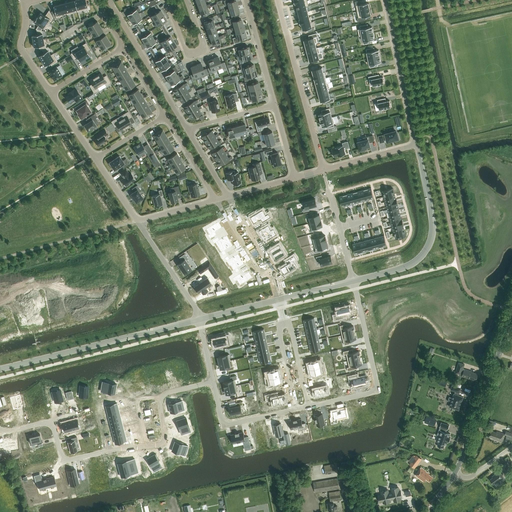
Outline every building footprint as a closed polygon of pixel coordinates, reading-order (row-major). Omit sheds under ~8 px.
[(74,0),(69,2),(72,13),(72,11),(76,9),(77,12),(74,0)] [(79,0),(74,0),(77,12),(82,10),(79,0)] [(85,0),(79,0),(82,10),(88,9),(85,0)] [(228,9),(237,6),(236,0),(230,2),(229,0),(224,0),(223,0),(225,6),(227,5),(228,9)] [(307,0),(296,4),(297,9),(306,6),(309,6),(307,0)] [(361,1),(355,2),(357,11),(370,9),(369,8),(370,7),(369,3),(368,4),(368,3),(361,4),(361,1)] [(69,2),(64,3),(67,14),(72,13),(69,2)] [(197,5),(199,10),(207,7),(210,6),(209,4),(206,5),(205,2),(197,5)] [(64,3),(58,4),(62,16),(61,14),(66,12),(67,15),(67,14),(64,3)] [(62,16),(58,4),(53,6),(56,17),(62,16)] [(228,9),(226,9),(226,12),(229,11),(230,15),(231,18),(239,15),(238,12),(239,12),(237,6),(228,9)] [(199,10),(201,16),(209,13),(207,7),(199,10)] [(138,8),(127,15),(130,19),(139,14),(137,12),(140,10),(138,8)] [(370,9),(357,11),(358,17),(357,18),(358,22),(365,20),(364,17),(371,15),(371,14),(372,14),(371,10),(370,10),(370,9)] [(37,16),(36,17),(48,24),(53,18),(49,10),(45,15),(40,12),(37,17),(37,16)] [(160,10),(150,17),(153,22),(163,15),(160,10)] [(139,14),(130,19),(133,24),(142,19),(139,14)] [(163,15),(153,22),(154,21),(156,23),(154,25),(155,27),(166,20),(163,15)] [(207,18),(208,21),(204,23),(206,29),(214,25),(214,26),(215,25),(213,20),(214,19),(213,16),(207,18)] [(300,19),(299,19),(300,25),(301,25),(301,24),(310,22),(312,22),(310,16),(309,16),(309,17),(300,19)] [(36,17),(33,21),(38,25),(35,29),(36,29),(41,30),(42,28),(44,29),(48,24),(36,17)] [(243,25),(241,19),(235,21),(234,18),(228,19),(230,25),(233,24),(234,27),(243,25)] [(91,32),(100,26),(97,21),(88,27),(91,32)] [(310,22),(301,24),(301,25),(303,30),(307,29),(308,32),(314,30),(313,27),(312,27),(310,22)] [(206,29),(208,34),(216,31),(214,26),(214,25),(206,29)] [(244,31),(243,25),(234,27),(231,28),(231,31),(235,30),(236,33),(244,31)] [(358,30),(359,36),(373,33),(373,29),(372,29),(371,27),(367,28),(366,25),(359,26),(360,29),(358,30)] [(103,31),(100,26),(91,32),(94,36),(103,31)] [(36,29),(37,34),(31,35),(32,41),(44,39),(43,39),(41,30),(36,29)] [(208,34),(210,40),(218,37),(216,31),(208,34)] [(246,37),(244,31),(236,33),(234,33),(235,37),(232,38),(234,43),(240,42),(239,39),(246,37)] [(153,37),(150,32),(141,38),(144,43),(153,37)] [(373,33),(359,36),(361,35),(363,44),(370,43),(369,40),(374,39),(374,36),(373,33)] [(99,45),(108,40),(105,35),(96,41),(99,45)] [(218,37),(210,40),(212,46),(222,42),(220,39),(223,37),(222,35),(218,37)] [(159,43),(162,47),(173,41),(170,36),(159,43)] [(154,40),(153,37),(144,43),(147,48),(158,41),(157,38),(154,40)] [(317,42),(316,37),(304,40),(305,46),(315,43),(317,42)] [(40,50),(41,49),(46,48),(44,39),(32,41),(33,42),(32,42),(32,46),(33,46),(33,47),(39,46),(40,50)] [(99,45),(102,50),(111,45),(108,40),(99,45)] [(173,41),(162,47),(162,48),(163,47),(166,52),(176,46),(173,41)] [(85,59),(90,56),(87,51),(89,49),(86,43),(78,48),(79,49),(85,59)] [(240,55),(250,52),(248,47),(242,48),(241,46),(235,47),(236,50),(238,56),(240,55)] [(46,47),(46,48),(41,49),(43,53),(38,56),(41,61),(53,54),(52,54),(50,55),(46,47)] [(80,62),(85,59),(79,49),(78,49),(78,48),(77,47),(71,51),(72,52),(71,53),(74,59),(77,57),(80,62)] [(316,48),(306,51),(308,56),(318,53),(318,54),(320,53),(319,47),(316,48)] [(366,50),(368,59),(380,56),(379,53),(378,50),(373,51),(373,48),(366,50)] [(238,56),(236,56),(237,61),(239,61),(240,64),(246,62),(245,59),(251,58),(250,52),(240,55),(238,56)] [(318,53),(308,56),(309,61),(319,59),(318,54),(318,53)] [(51,65),(57,61),(53,54),(41,61),(44,66),(49,63),(51,65)] [(158,66),(168,60),(165,55),(155,61),(158,66)] [(380,56),(368,59),(370,68),(377,67),(376,63),(381,62),(380,60),(381,60),(380,56)] [(223,69),(226,68),(223,62),(221,63),(218,57),(213,59),(217,70),(222,68),(223,69)] [(212,72),(217,70),(213,59),(208,61),(210,67),(207,68),(209,74),(213,73),(212,72)] [(168,60),(158,66),(161,71),(172,64),(171,61),(168,63),(167,61),(168,60)] [(115,71),(124,65),(121,61),(112,66),(115,71)] [(200,77),(208,74),(206,69),(203,70),(201,63),(196,65),(200,77)] [(240,65),(242,73),(255,70),(253,64),(247,66),(246,63),(240,65)] [(117,76),(126,70),(124,65),(115,71),(117,76)] [(192,81),(200,77),(196,65),(190,67),(193,74),(190,75),(192,81)] [(54,81),(62,76),(56,66),(48,71),(50,75),(51,78),(52,77),(54,81)] [(168,80),(178,74),(177,75),(175,73),(178,71),(175,66),(169,70),(171,72),(165,76),(168,80)] [(322,67),(312,70),(313,75),(323,73),(322,67)] [(126,70),(117,76),(120,80),(129,75),(126,70)] [(255,70),(242,73),(244,82),(250,80),(250,77),(256,75),(255,70)] [(313,75),(315,81),(326,78),(324,72),(323,73),(313,75)] [(95,76),(100,85),(104,83),(105,86),(111,83),(107,77),(104,79),(101,73),(95,76)] [(179,77),(178,74),(168,80),(171,85),(183,78),(182,75),(179,77)] [(129,75),(120,80),(123,85),(132,79),(129,75)] [(233,79),(229,80),(229,83),(238,81),(237,75),(232,76),(233,79)] [(377,75),(368,77),(370,86),(384,83),(384,79),(383,80),(383,77),(378,78),(377,75)] [(97,87),(100,85),(95,76),(90,80),(93,85),(90,87),(94,93),(99,90),(97,87)] [(326,78),(315,81),(316,86),(327,83),(326,78)] [(132,79),(123,85),(126,90),(135,84),(132,79)] [(245,83),(247,91),(260,87),(258,82),(252,84),(251,81),(245,83)] [(186,82),(174,90),(177,96),(187,90),(184,86),(188,84),(186,82)] [(316,86),(317,91),(327,88),(327,89),(330,88),(328,82),(327,83),(316,86)] [(247,91),(249,96),(251,96),(261,93),(260,87),(247,91)] [(181,102),(191,96),(188,92),(191,90),(190,88),(187,90),(177,96),(181,102)] [(80,95),(76,89),(74,91),(73,90),(68,93),(69,94),(66,96),(70,103),(75,99),(77,102),(82,99),(80,96),(80,95)] [(141,94),(138,89),(129,95),(132,99),(141,94)] [(207,90),(199,94),(202,100),(210,96),(207,90)] [(86,97),(89,100),(95,96),(93,92),(86,97)] [(227,108),(236,106),(235,101),(235,100),(235,99),(238,99),(236,93),(233,94),(232,94),(224,96),(227,108)] [(251,96),(252,101),(263,98),(261,93),(251,96)] [(144,98),(141,94),(132,99),(134,104),(144,98)] [(329,94),(319,96),(320,102),(327,100),(328,103),(334,101),(333,98),(330,99),(329,94)] [(146,103),(144,98),(134,104),(137,109),(146,103)] [(377,100),(379,109),(391,107),(390,106),(391,106),(390,103),(389,100),(384,101),(384,98),(377,100)] [(197,100),(184,107),(188,113),(197,108),(197,107),(195,103),(198,102),(197,100)] [(217,100),(209,102),(212,112),(219,110),(217,100)] [(78,114),(80,118),(81,117),(81,118),(87,114),(88,114),(89,113),(91,112),(87,106),(88,105),(86,101),(77,107),(78,109),(76,110),(77,111),(76,111),(78,114)] [(146,103),(137,109),(140,113),(149,108),(146,103)] [(197,108),(188,113),(191,119),(201,114),(198,109),(201,107),(200,106),(197,107),(197,108)] [(152,112),(149,108),(140,113),(143,118),(152,112)] [(332,117),(329,108),(322,110),(323,113),(319,114),(319,117),(320,120),(332,117)] [(123,114),(124,117),(121,119),(126,128),(132,124),(128,119),(131,117),(128,111),(123,114)] [(95,114),(88,118),(90,121),(83,126),(85,129),(86,129),(88,131),(99,123),(95,118),(97,117),(95,114)] [(333,117),(320,121),(321,124),(322,126),(327,125),(327,128),(334,126),(333,123),(334,123),(333,117)] [(126,128),(121,119),(117,121),(116,118),(111,121),(114,127),(117,125),(121,131),(126,128)] [(268,118),(257,120),(259,125),(256,126),(257,131),(263,130),(262,127),(270,125),(268,118)] [(245,124),(238,126),(241,134),(242,138),(248,137),(247,133),(245,124)] [(235,136),(241,134),(238,126),(233,127),(235,136)] [(233,127),(226,129),(229,138),(235,136),(233,127)] [(108,134),(104,128),(95,135),(97,138),(94,140),(98,146),(107,140),(105,136),(108,134)] [(153,135),(156,140),(165,134),(162,129),(153,135)] [(215,137),(218,135),(217,133),(214,135),(211,131),(202,137),(205,143),(215,137)] [(263,131),(257,132),(258,135),(263,134),(265,140),(273,137),(272,131),(264,133),(263,131)] [(387,142),(394,140),(394,141),(399,139),(398,134),(397,134),(396,131),(385,134),(386,136),(383,137),(382,136),(378,137),(380,143),(384,142),(384,140),(387,140),(387,142)] [(168,139),(165,134),(156,140),(159,144),(168,139)] [(370,139),(357,142),(360,150),(366,148),(366,147),(370,146),(369,143),(374,141),(372,135),(369,136),(370,139)] [(215,137),(205,143),(209,149),(222,141),(221,139),(218,141),(215,137)] [(265,140),(266,146),(275,143),(273,137),(265,140)] [(168,139),(159,144),(162,149),(171,143),(168,139)] [(336,148),(331,149),(333,157),(338,156),(340,156),(345,154),(344,150),(350,148),(348,141),(342,143),(343,146),(335,148),(336,148)] [(146,152),(147,152),(141,142),(133,147),(139,157),(139,156),(146,152)] [(171,143),(162,149),(164,154),(174,148),(171,143)] [(157,160),(150,148),(147,150),(150,155),(149,156),(153,163),(157,160)] [(216,160),(225,154),(228,152),(227,150),(224,152),(222,148),(212,154),(216,160)] [(271,155),(274,165),(274,166),(275,166),(275,167),(280,165),(280,164),(281,164),(280,164),(277,153),(278,153),(277,152),(273,154),(272,150),(265,152),(266,155),(271,154),(271,155)] [(179,158),(177,153),(167,158),(170,163),(179,158)] [(225,154),(216,160),(219,166),(232,158),(231,156),(228,158),(225,154)] [(122,161),(119,156),(109,162),(111,165),(110,166),(113,169),(114,170),(121,165),(123,168),(129,164),(126,158),(122,161)] [(182,162),(179,158),(170,163),(173,168),(182,162)] [(173,174),(176,172),(176,173),(185,167),(182,162),(173,168),(170,170),(173,174)] [(251,180),(260,178),(259,174),(262,173),(259,162),(252,164),(253,167),(248,168),(251,180)] [(124,178),(121,180),(125,186),(126,186),(130,184),(129,183),(135,179),(131,173),(129,174),(126,169),(120,173),(122,177),(123,176),(124,178)] [(240,176),(239,176),(238,172),(234,173),(233,171),(225,173),(227,180),(232,179),(233,185),(235,185),(236,185),(239,184),(241,183),(240,179),(240,176)] [(190,191),(191,197),(199,194),(196,184),(188,186),(189,191),(190,191)] [(143,198),(139,192),(141,191),(137,185),(131,189),(134,192),(130,194),(136,202),(143,198)] [(168,193),(171,202),(178,200),(176,194),(180,193),(178,186),(171,188),(167,189),(168,193)] [(371,188),(365,189),(368,199),(374,198),(371,188)] [(393,188),(383,191),(384,196),(394,194),(393,188)] [(159,194),(152,196),(155,207),(162,205),(160,196),(163,196),(161,190),(158,191),(159,194)] [(345,195),(339,196),(342,207),(347,205),(345,195)] [(304,208),(303,208),(304,212),(309,210),(309,207),(317,205),(315,199),(303,202),(304,208)] [(396,199),(386,202),(387,207),(397,204),(396,199)] [(397,204),(387,207),(388,212),(398,209),(397,204),(398,204),(397,204)] [(388,212),(386,213),(387,218),(390,217),(400,214),(398,209),(388,212)] [(260,211),(250,217),(254,223),(261,218),(263,221),(268,218),(266,215),(263,217),(260,211)] [(309,214),(307,214),(308,217),(309,223),(321,220),(319,214),(310,217),(309,214)] [(402,219),(391,222),(393,228),(403,225),(402,219)] [(321,220),(309,223),(311,229),(312,232),(314,231),(313,228),(322,226),(321,220)] [(218,222),(208,228),(211,233),(209,235),(211,238),(216,234),(214,232),(221,227),(218,222)] [(268,225),(259,231),(262,236),(271,230),(268,225)] [(403,225),(393,228),(394,233),(404,230),(403,225)] [(271,230),(262,236),(265,241),(274,235),(271,230)] [(404,230),(394,233),(396,238),(406,236),(404,230)] [(315,238),(312,238),(314,244),(326,241),(325,235),(317,237),(316,234),(314,235),(315,238)] [(226,235),(217,241),(220,246),(229,240),(226,235)] [(384,235),(378,237),(381,247),(387,246),(384,235)] [(168,249),(170,253),(175,250),(176,253),(180,250),(178,247),(176,249),(170,239),(164,243),(166,247),(166,248),(167,248),(168,249),(167,249),(168,249)] [(229,240),(220,246),(223,251),(232,245),(229,240)] [(326,241),(314,244),(315,250),(316,253),(322,252),(321,248),(328,246),(326,241)] [(358,243),(352,244),(355,254),(360,253),(358,243)] [(279,244),(270,249),(273,254),(282,249),(279,244)] [(282,249),(273,254),(276,259),(285,254),(282,249)] [(181,261),(177,263),(184,273),(185,273),(186,274),(188,272),(188,271),(191,269),(185,260),(188,258),(184,253),(179,257),(181,261)] [(237,254),(228,259),(231,264),(240,259),(237,254)] [(322,255),(316,256),(317,260),(319,259),(321,265),(332,262),(331,256),(322,258),(322,255)] [(288,263),(281,267),(284,273),(294,267),(291,262),(293,260),(291,257),(286,260),(288,263)] [(240,259),(231,264),(234,269),(244,264),(240,259)] [(209,261),(197,269),(200,273),(212,265),(209,261)] [(214,269),(210,271),(215,278),(219,275),(214,269)] [(239,274),(234,277),(236,280),(239,278),(242,284),(252,278),(248,272),(241,276),(239,274)] [(207,277),(193,287),(198,293),(200,291),(202,295),(208,291),(206,288),(212,284),(207,277)] [(339,315),(336,315),(337,319),(344,317),(343,314),(350,313),(350,311),(351,310),(350,307),(349,307),(349,306),(337,308),(339,315)] [(346,324),(340,325),(342,335),(354,332),(353,325),(346,327),(346,324)] [(354,332),(342,335),(344,345),(350,343),(349,340),(356,339),(354,332)] [(220,338),(214,339),(214,342),(215,346),(222,344),(223,347),(230,346),(229,345),(229,344),(229,342),(226,343),(226,340),(225,337),(224,337),(223,336),(220,337),(220,338)] [(351,349),(343,351),(344,354),(346,354),(348,360),(360,357),(359,351),(352,352),(351,349)] [(229,354),(218,356),(219,363),(229,360),(230,360),(229,354)] [(349,367),(347,367),(347,370),(356,369),(355,366),(362,364),(360,357),(348,360),(349,367)] [(229,360),(219,363),(220,369),(227,367),(228,370),(234,369),(232,360),(230,360),(229,360)] [(315,362),(308,363),(309,369),(320,367),(319,361),(318,361),(315,362)] [(458,363),(455,373),(459,374),(459,375),(476,381),(478,374),(471,372),(472,371),(464,369),(464,370),(463,369),(464,365),(458,363)] [(178,364),(174,365),(176,377),(176,378),(185,377),(183,366),(178,367),(178,364)] [(170,368),(166,369),(167,379),(176,377),(174,365),(169,365),(170,368)] [(320,367),(309,369),(311,375),(321,372),(320,367)] [(278,370),(268,372),(269,378),(279,376),(278,370)] [(153,375),(149,376),(151,386),(160,384),(157,371),(152,372),(153,375)] [(357,375),(350,377),(351,380),(353,380),(355,386),(366,384),(366,383),(367,382),(366,379),(365,379),(365,377),(357,378),(357,375)] [(136,379),(131,380),(133,391),(143,389),(142,385),(141,376),(135,376),(136,379)] [(279,376),(269,378),(270,383),(270,384),(274,383),(281,381),(279,376)] [(235,379),(223,382),(225,388),(236,385),(235,379)] [(101,385),(100,390),(114,393),(116,383),(105,381),(104,386),(101,385)] [(79,382),(78,393),(86,394),(87,383),(79,382)] [(321,387),(314,389),(315,395),(327,393),(325,386),(328,386),(327,382),(320,384),(321,387)] [(236,385),(225,388),(226,394),(237,391),(236,385)] [(458,410),(463,397),(458,395),(458,392),(459,393),(461,388),(452,385),(450,390),(455,391),(454,394),(454,393),(452,398),(449,397),(448,401),(451,402),(449,407),(458,410)] [(60,389),(52,392),(55,403),(63,400),(60,389)] [(276,394),(269,395),(270,399),(272,398),(274,404),(285,402),(284,395),(277,397),(276,394)] [(19,395),(10,398),(13,410),(21,408),(21,407),(20,403),(22,403),(19,395)] [(176,401),(168,403),(170,413),(181,410),(180,406),(183,405),(181,401),(176,402),(176,401)] [(236,406),(229,408),(231,414),(237,413),(237,414),(241,413),(240,412),(242,412),(241,405),(243,405),(242,401),(236,403),(236,406)] [(116,403),(105,406),(108,414),(118,412),(118,411),(116,412),(115,408),(117,408),(116,404),(116,403)] [(354,412),(350,413),(352,419),(359,418),(358,415),(367,413),(365,404),(353,407),(354,412)] [(90,405),(83,407),(84,413),(92,411),(90,405)] [(333,416),(329,417),(331,424),(338,423),(337,419),(347,416),(345,409),(332,412),(333,416)] [(118,412),(108,414),(109,421),(120,419),(120,418),(119,419),(118,412)] [(316,419),(315,419),(316,422),(317,422),(317,426),(324,424),(322,414),(315,415),(316,419)] [(434,426),(436,420),(426,416),(426,418),(431,419),(429,424),(434,426)] [(186,417),(175,421),(177,425),(178,425),(181,434),(186,432),(185,429),(189,428),(186,417)] [(120,419),(109,421),(111,428),(122,426),(122,425),(121,425),(119,419),(120,419)] [(301,419),(289,421),(291,429),(298,428),(299,430),(306,429),(305,423),(302,423),(301,419)] [(76,420),(62,424),(65,432),(79,428),(76,420)] [(446,445),(447,441),(448,441),(448,442),(449,442),(450,438),(450,437),(450,438),(449,437),(450,433),(446,432),(447,429),(449,425),(441,422),(439,427),(440,427),(439,430),(440,431),(437,442),(438,442),(437,446),(443,448),(444,444),(446,445)] [(280,423),(273,425),(276,436),(283,434),(280,423)] [(122,426),(111,428),(113,435),(124,432),(123,432),(121,426),(122,426)] [(504,434),(496,431),(496,432),(491,431),(489,436),(493,437),(492,438),(498,440),(501,441),(504,434)] [(124,432),(113,435),(115,444),(126,441),(126,439),(125,439),(124,436),(122,437),(121,433),(124,433),(124,432)] [(235,433),(231,434),(232,442),(243,440),(245,449),(251,448),(248,436),(244,436),(243,432),(239,432),(235,432),(235,433)] [(40,434),(29,437),(31,444),(41,441),(40,434)] [(72,441),(67,442),(70,452),(77,450),(74,441),(77,440),(76,437),(71,438),(72,441)] [(4,444),(0,445),(0,449),(5,448),(5,451),(12,449),(11,447),(18,446),(16,439),(16,440),(4,442),(4,444)] [(175,441),(171,451),(182,454),(183,450),(186,451),(188,446),(175,441)] [(45,462),(49,461),(46,453),(40,454),(39,449),(30,452),(31,457),(34,457),(36,464),(40,463),(41,464),(45,463),(45,462)] [(155,454),(146,459),(152,468),(156,466),(157,468),(161,466),(158,461),(159,460),(155,454)] [(421,459),(416,455),(409,464),(414,468),(421,459)] [(134,459),(126,461),(129,474),(133,473),(133,470),(137,469),(134,459)] [(126,461),(117,463),(120,474),(124,473),(125,475),(129,474),(126,461)] [(510,469),(506,463),(501,467),(505,473),(510,469)] [(334,464),(324,465),(325,474),(337,472),(335,465),(334,464)] [(428,474),(429,473),(427,472),(427,473),(426,472),(426,471),(421,467),(415,475),(423,481),(425,479),(429,481),(432,477),(428,474)] [(75,469),(67,471),(70,482),(77,480),(75,469)] [(499,471),(492,476),(493,477),(490,479),(493,483),(497,481),(498,482),(504,477),(499,471)] [(40,478),(35,479),(35,482),(38,481),(40,490),(46,489),(45,488),(50,486),(50,487),(56,486),(53,477),(41,480),(40,478)] [(338,478),(313,482),(315,493),(339,488),(338,478)] [(398,487),(395,488),(391,489),(392,493),(388,494),(387,490),(385,491),(385,490),(384,491),(382,491),(383,495),(378,496),(380,502),(383,501),(383,503),(390,502),(390,500),(394,499),(394,501),(401,500),(400,496),(401,495),(400,490),(399,491),(398,487)] [(340,493),(329,495),(330,502),(331,502),(331,503),(327,503),(328,510),(331,510),(331,511),(338,511),(337,506),(334,507),(333,501),(341,500),(340,493)]
